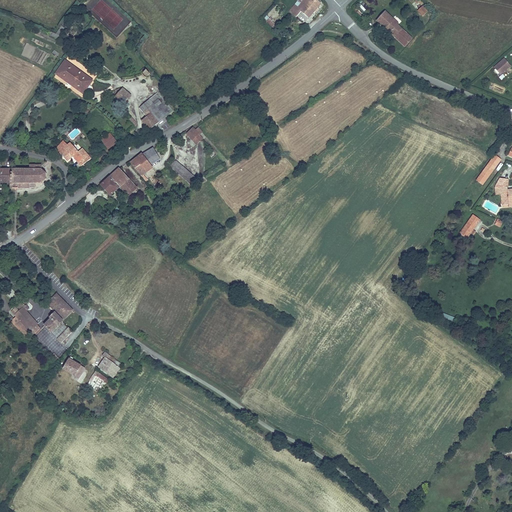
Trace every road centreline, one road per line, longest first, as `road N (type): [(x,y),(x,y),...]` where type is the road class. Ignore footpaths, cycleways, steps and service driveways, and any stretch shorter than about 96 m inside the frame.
road 1 (unclassified): [(13,243),(87,315),(316,451),(387,511)]
road 2 (tertiary): [(337,9),(239,87),(67,203)]
road 3 (tertiary): [(337,9),(383,56),(511,112)]
